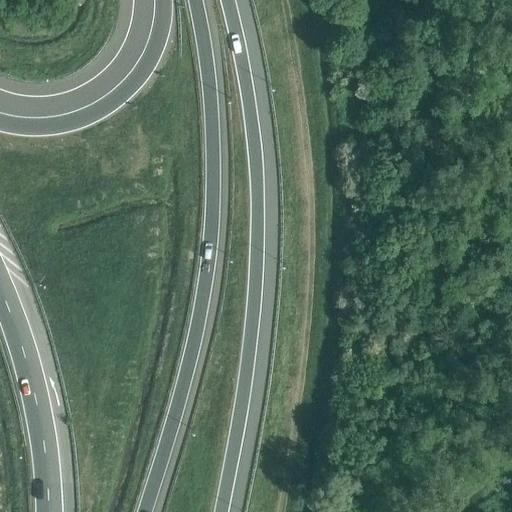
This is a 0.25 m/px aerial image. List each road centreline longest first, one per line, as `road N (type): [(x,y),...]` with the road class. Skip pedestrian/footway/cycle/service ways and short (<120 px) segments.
road 1 (motorway): [(144,511),(194,337),(210,240),(211,96),(195,0)]
road 2 (motorway): [(221,511),(246,375),(256,207),(228,0)]
road 3 (unknown): [(280,511),(311,239),(304,120),(283,0)]
road 4 (motorway): [(49,511),(37,404),(0,287)]
road 5 (motorway): [(154,0),(140,54),(107,93),(60,115),(0,113)]
